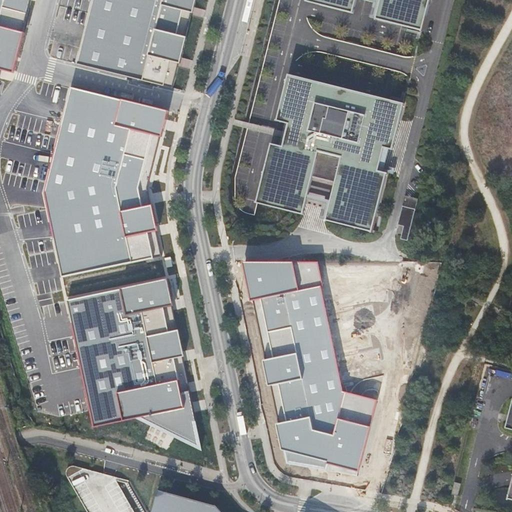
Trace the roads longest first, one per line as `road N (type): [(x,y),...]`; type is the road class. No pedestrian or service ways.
road 1 (unclassified): [(236,0),(193,198),(255,485)]
road 2 (residential): [(17,444),(53,441),(222,489),(255,485)]
